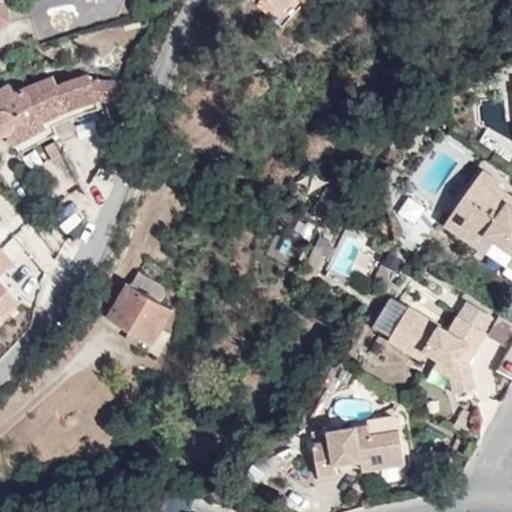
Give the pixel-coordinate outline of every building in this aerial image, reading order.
[(0,0),(0,28),(20,26),(17,0),(0,0)] [(272,0),(287,10),(295,0),(272,0)] [(16,86),(0,94),(0,133),(12,127),(22,145),(48,131),(44,122),(91,93),(114,101),(119,84),(84,75),(57,89),(49,75),(20,92),(16,86)] [(490,211),(506,222),(511,226),(511,187),(507,184),(511,176),(511,162),(499,154),(464,210),(483,221),(490,211)] [(98,172),(83,193),(100,206),(115,185),(98,172)] [(407,198),(397,216),(414,226),(424,209),(407,198)] [(496,240),(506,222),(490,211),(483,221),(464,210),(459,218),(496,240)] [(330,266),(344,274),(361,244),(346,236),(330,266)] [(17,265),(5,251),(0,254),(0,322),(23,303),(2,278),(17,265)] [(388,252),(374,279),(386,286),(401,259),(388,252)] [(164,258),(132,302),(167,330),(191,301),(184,296),(195,283),(164,258)] [(409,320),(425,294),(410,284),(393,310),(409,320)] [(471,350),(465,361),(462,375),(484,380),(490,348),(510,318),(483,300),(472,317),(427,291),(406,325),(438,345),(445,333),(456,342),(471,350)] [(452,352),(465,361),(471,350),(456,342),(452,352)] [(385,425),(419,418),(414,402),(382,407),(383,411),(385,425)] [(425,452),(419,418),(385,425),(383,411),(347,418),(350,430),(330,432),(336,467),(359,464),(358,453),(381,450),(384,460),(425,452)] [(233,511),(209,501),(204,511),(233,511)]
